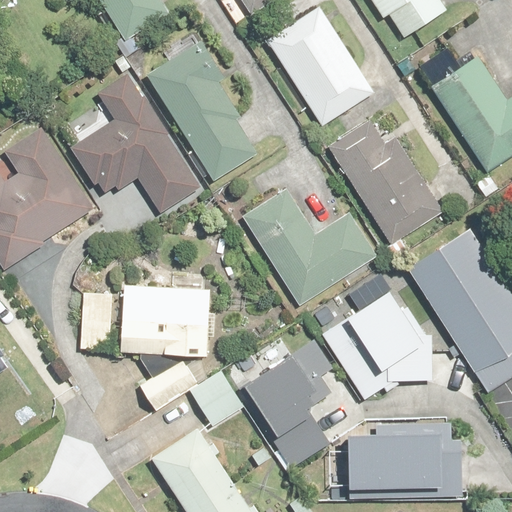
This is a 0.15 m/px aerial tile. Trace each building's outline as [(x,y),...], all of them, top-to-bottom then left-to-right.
[(102,0),(127,39),(191,0),(190,0),(102,0)] [(392,16),(408,39),(450,10),(442,0),(365,0),(382,24),(392,16)] [(343,25),(330,3),(292,25),(295,29),(272,43),(322,128),(375,97),(336,30),(343,25)] [(246,118),(202,46),(150,78),(215,184),(259,157),(238,123),(246,118)] [(511,100),(508,103),(480,60),(435,90),(489,173),(511,157),(511,100)] [(200,191),(132,75),(100,93),(118,124),(74,149),(102,197),(139,176),(161,214),(200,191)] [(441,215),(380,118),(330,150),(391,246),(441,215)] [(94,211),(39,132),(7,154),(21,175),(7,184),(0,173),(0,261),(6,271),(94,211)] [(317,237),(290,195),(246,223),(301,308),(377,258),(349,215),(317,237)] [(511,292),(474,230),(412,268),(488,393),(511,378),(511,292)] [(429,318),(407,283),(323,335),(367,404),(399,384),(436,382),(434,350),(418,325),(429,318)] [(214,292),(126,287),(123,353),(210,357),(214,292)] [(114,296),(86,294),(83,349),(110,351),(114,296)] [(339,387),(313,346),(249,386),(284,442),(278,446),(292,469),(333,443),(314,414),(339,387)] [(0,380),(12,372),(0,354),(0,380)] [(205,383),(189,358),(142,387),(157,413),(205,383)] [(245,407),(223,373),(192,393),(214,427),(245,407)] [(252,511),(200,432),(155,461),(187,511),(252,511)] [(452,451),(452,434),(352,433),(352,458),(337,457),(337,497),(412,498),(465,498),(465,451),(452,451)]
